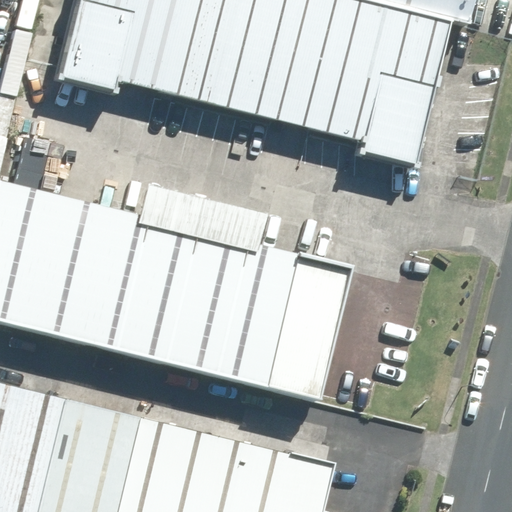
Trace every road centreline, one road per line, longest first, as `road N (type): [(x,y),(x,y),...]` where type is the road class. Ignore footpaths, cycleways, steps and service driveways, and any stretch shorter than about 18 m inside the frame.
road 1 (unknown): [(490,463),(0,357)]
road 2 (unknown): [(77,132),(511,229)]
road 3 (unclassified): [(511,378),(478,511)]
